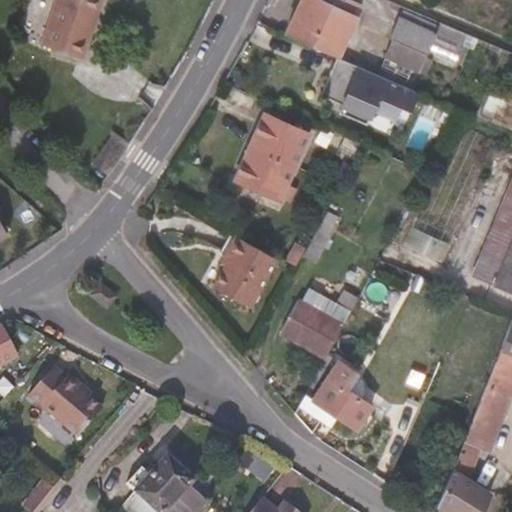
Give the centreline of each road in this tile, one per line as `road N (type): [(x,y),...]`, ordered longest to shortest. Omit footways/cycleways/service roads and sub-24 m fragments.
road 1 (tertiary): [(99,227),(182,109),(238,0)]
road 2 (residential): [(209,378),(295,450),(389,511)]
road 3 (residential): [(34,281),(61,321),(179,386),(209,378)]
road 4 (residential): [(209,378),(209,356),(99,227)]
